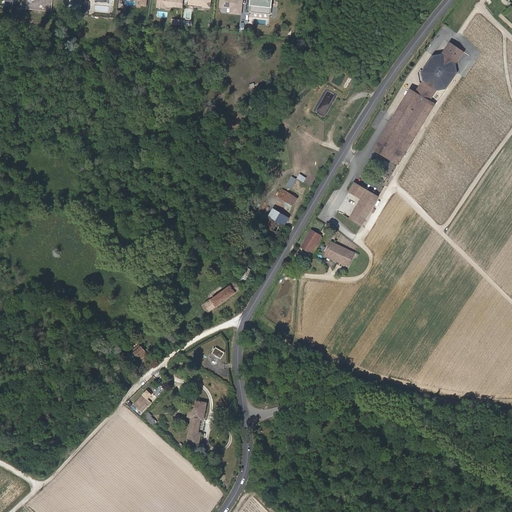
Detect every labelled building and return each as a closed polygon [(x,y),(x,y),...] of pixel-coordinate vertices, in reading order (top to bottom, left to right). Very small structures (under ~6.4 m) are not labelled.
[(239,13),(240,0),(218,0),(219,2),(226,3),(226,7),(229,7),(229,12),(239,13)] [(270,0),(249,0),(249,10),(269,12),(270,0)] [(410,88),(396,113),(405,119),(397,130),(413,138),(434,104),(430,101),(426,98),(433,87),(437,90),(446,88),(457,72),(456,64),(464,52),(450,42),(442,54),(432,56),(423,70),(422,71),(423,80),(420,85),(415,91),(410,88)] [(430,101),(437,90),(433,87),(426,98),(430,101)] [(405,119),(396,113),(374,150),(398,164),(413,138),(397,130),(405,119)] [(291,188),(297,178),(293,176),(287,185),(291,188)] [(379,196),(354,181),(348,191),(360,198),(349,218),(361,225),(379,196)] [(297,199),(283,190),(279,196),(293,205),(297,199)] [(269,217),(284,226),(288,219),(287,218),(289,216),(275,207),(274,210),(273,209),(269,217)] [(264,225),(279,234),(284,226),(269,217),(265,224),(264,225)] [(321,236),(311,230),(300,246),(310,252),(321,236)] [(355,253),(331,241),(324,255),(348,267),(355,253)] [(205,304),(210,311),(241,289),(235,281),(230,285),(231,285),(211,301),(210,300),(205,304)] [(178,331),(174,324),(167,328),(171,335),(178,331)] [(200,333),(207,329),(204,324),(197,327),(200,333)] [(140,347),(139,345),(134,349),(135,351),(134,352),(138,357),(139,356),(141,359),(146,354),(145,352),(145,351),(142,346),(140,347)] [(224,353),(216,348),(213,353),(221,358),(224,353)] [(147,391),(134,404),(142,411),(148,405),(146,403),(149,400),(147,398),(151,395),(147,391)] [(207,403),(191,400),(188,416),(192,417),(187,443),(199,445),(201,433),(199,432),(201,419),(204,419),(207,403)] [(157,421),(151,416),(148,420),(154,425),(157,421)]
